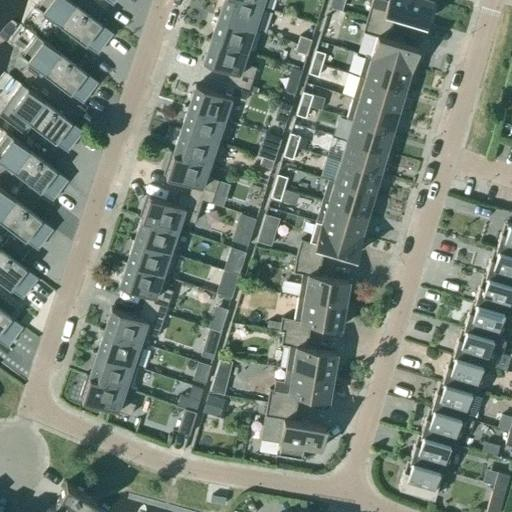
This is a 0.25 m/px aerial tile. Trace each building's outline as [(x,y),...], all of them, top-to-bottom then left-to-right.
[(95,52),(111,32),(68,0),(39,0),(34,6),(95,52)] [(81,0),(78,4),(97,19),(105,9),(92,0),(81,0)] [(257,30),(265,7),(243,0),(222,0),(217,16),(257,30)] [(368,0),(363,18),(390,26),(394,14),(423,22),(430,0),(389,0),(389,1),(384,0),(368,0)] [(257,30),(217,16),(210,38),(250,52),(250,51),(246,49),(253,29),(257,30)] [(370,56),(410,68),(416,47),(386,39),(390,26),(363,18),(359,30),(376,35),(370,56)] [(80,101),(95,80),(35,35),(19,55),(80,101)] [(296,42),(308,46),(311,39),(299,35),(296,42)] [(246,63),(250,52),(210,38),(210,39),(209,39),(202,62),(229,71),(225,82),(248,90),(256,66),(246,63)] [(306,55),(308,46),(296,42),(294,51),(306,55)] [(318,76),(325,53),(315,50),(307,73),(318,76)] [(410,68),(370,56),(365,54),(358,76),(403,90),(408,73),(410,68)] [(403,90),(358,76),(352,97),(397,110),(403,91),(403,90)] [(244,101),(248,90),(225,82),(221,93),(194,84),(187,107),(228,120),(235,98),(244,101)] [(11,109),(4,119),(24,134),(31,124),(72,155),(87,134),(21,84),(5,104),(11,109)] [(305,118),(312,94),(302,91),(295,115),(305,118)] [(397,110),(352,97),(346,118),(391,131),(393,126),(397,110)] [(220,143),(228,120),(187,107),(180,129),(220,143)] [(391,131),(346,118),(340,138),(385,152),(391,131)] [(273,156),(281,132),(266,127),(258,150),(273,156)] [(213,165),(220,143),(180,129),(172,152),(213,165)] [(0,160),(50,199),(66,178),(5,132),(0,138),(0,160)] [(299,136),(299,135),(289,132),(282,156),(292,159),(296,147),(299,136)] [(299,136),(296,147),(304,149),(307,139),(299,136)] [(379,172),(385,152),(340,138),(334,158),(379,172)] [(213,165),(172,152),(172,153),(170,152),(163,174),(169,176),(191,184),(188,195),(201,199),(210,202),(218,179),(209,176),(213,165)] [(271,168),(273,160),(261,156),(259,164),(271,168)] [(373,192),(379,172),(334,158),(328,179),(333,180),(373,192)] [(279,200),(286,176),(276,173),(269,197),(279,200)] [(373,192),(333,180),(328,179),(321,200),(326,202),(366,214),(372,196),(373,192)] [(0,221),(35,248),(51,227),(0,188),(0,221)] [(201,199),(188,195),(179,192),(175,203),(152,196),(152,197),(146,195),(139,216),(141,217),(176,229),(181,231),(185,219),(194,222),(201,199)] [(320,223),(360,235),(364,221),(366,214),(326,202),(321,200),(315,222),(320,223)] [(169,251),(176,229),(141,217),(133,240),(173,253),(174,252),(169,251)] [(309,242),(299,239),(294,254),(321,261),(324,247),(354,256),(360,235),(320,223),(315,222),(309,242)] [(511,254),(511,223),(506,222),(505,223),(508,224),(505,234),(500,232),(495,249),(497,250),(511,254)] [(232,235),(230,240),(232,240),(246,245),(248,240),(250,235),(234,229),(232,235)] [(259,230),(256,242),(270,246),(274,234),(259,230)] [(9,236),(0,247),(19,262),(28,250),(10,237),(9,236)] [(166,276),(173,253),(133,240),(126,263),(166,276)] [(0,281),(20,297),(36,276),(0,248),(0,281)] [(511,254),(497,250),(494,260),(489,258),(484,276),(486,276),(511,284),(511,254)] [(317,276),(321,261),(294,254),(289,271),(302,273),(298,296),(344,304),(348,281),(317,276)] [(166,276),(126,263),(125,262),(118,285),(145,294),(141,305),(164,313),(171,290),(162,287),(166,276)] [(226,271),(238,274),(240,267),(229,263),(226,271)] [(235,283),(238,274),(226,271),(223,279),(235,283)] [(508,313),(511,298),(511,284),(486,276),(483,286),(478,285),(473,302),(475,303),(505,312),(508,313)] [(340,327),(344,304),(298,296),(294,320),(281,318),(281,322),(279,331),(283,332),(307,335),(310,322),(340,327)] [(497,338),(505,312),(475,303),(472,313),(467,311),(462,328),(464,329),(497,338)] [(156,336),(164,313),(141,305),(137,316),(110,308),(103,330),(143,344),(147,333),(156,336)] [(0,309),(0,341),(5,345),(21,325),(0,309)] [(213,320),(210,328),(221,331),(223,323),(213,320)] [(267,320),(266,329),(279,331),(281,322),(267,320)] [(208,329),(204,342),(216,346),(220,332),(208,329)] [(505,341),(497,338),(464,329),(461,339),(456,338),(451,355),(454,356),(484,365),(487,365),(491,350),(501,353),(505,341)] [(136,366),(143,344),(103,330),(96,353),(136,366)] [(305,348),(307,335),(283,332),(281,345),(289,346),(286,368),(332,376),(336,353),(305,348)] [(128,389),(136,366),(96,353),(88,376),(128,389)] [(476,392),(484,365),(454,356),(450,366),(446,364),(441,381),(443,382),(473,391),(476,392)] [(197,361),(191,379),(204,383),(210,366),(197,361)] [(328,399),(332,376),(286,368),(285,370),(291,371),(289,383),(275,381),(273,390),(269,389),(267,402),(295,407),(297,394),(328,399)] [(128,389),(88,376),(86,375),(79,397),(85,399),(85,400),(130,415),(134,403),(125,400),(128,389)] [(212,380),(209,391),(214,392),(223,394),(226,384),(212,380)] [(465,418),(473,391),(443,382),(440,392),(435,391),(430,408),(432,408),(465,418)] [(200,396),(202,388),(190,384),(188,392),(200,396)] [(218,415),(223,400),(208,395),(203,410),(218,415)] [(293,420),(295,407),(267,402),(261,438),(279,441),(277,453),(275,453),(275,454),(302,459),(304,447),(320,449),(324,425),(293,420)] [(188,435),(195,412),(184,408),(177,431),(188,435)] [(473,420),(465,418),(432,408),(429,418),(424,417),(419,434),(421,435),(451,444),(454,445),(459,429),(469,433),(473,420)] [(443,471),(451,444),(421,435),(418,445),(414,443),(408,461),(411,461),(441,470),(443,471)] [(432,497),(441,470),(411,461),(408,471),(403,470),(398,487),(432,497)] [(493,484),(505,488),(508,475),(497,472),(493,484)] [(60,511),(80,511),(83,508),(88,511),(89,511),(96,501),(65,482),(62,488),(65,490),(56,505),(60,511)] [(485,511),(497,511),(505,488),(493,484),(485,511)] [(60,511),(56,505),(54,502),(49,506),(51,509),(46,511),(60,511)]
